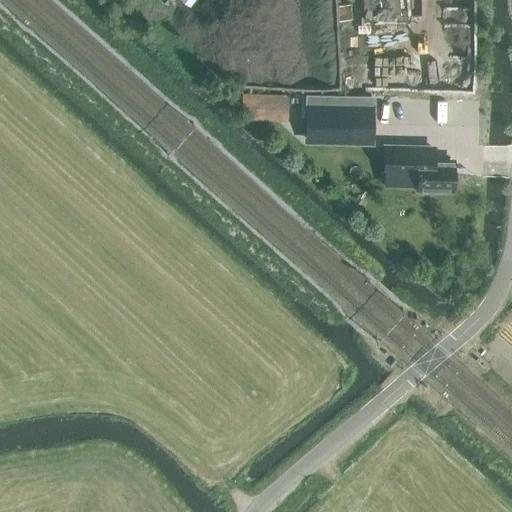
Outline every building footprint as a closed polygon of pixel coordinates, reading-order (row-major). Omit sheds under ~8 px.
[(256,0),(277,9),(280,0),(256,0)] [(341,0),(343,18),(372,17),(398,17),(397,0),(341,0)] [(305,92),(303,138),(371,140),(373,94),(305,92)] [(288,94),(263,93),(262,119),(287,120),(288,94)] [(382,146),(381,173),(384,173),(384,185),(417,186),(417,188),(452,188),(452,161),(433,160),(434,147),(382,146)]
